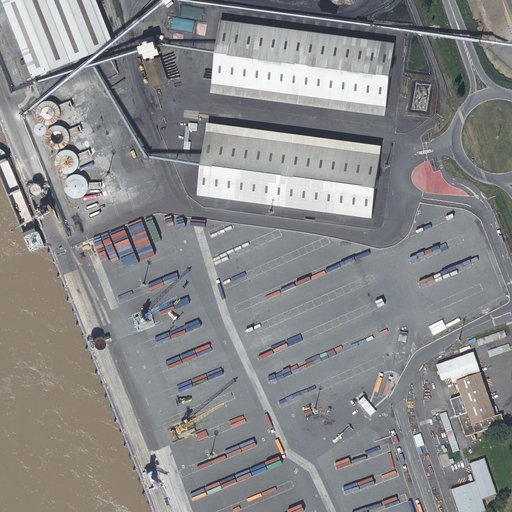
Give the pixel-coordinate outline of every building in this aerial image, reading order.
[(5,0),(34,74),(113,45),(95,0),(5,0)] [(180,3),(178,18),(208,20),(210,2),(192,0),(192,4),(180,3)] [(511,0),(481,0),(498,45),(511,40),(511,0)] [(194,32),(196,20),(166,16),(165,29),(194,32)] [(396,42),(221,19),(211,93),(386,116),(396,42)] [(7,23),(0,25),(0,31),(5,45),(14,42),(7,23)] [(155,35),(139,40),(152,87),(169,81),(155,35)] [(105,77),(108,85),(114,83),(111,75),(105,77)] [(61,112),(61,109),(74,104),(72,98),(59,102),(57,100),(54,98),(51,97),(48,97),(44,98),(42,100),(40,103),(38,106),(38,109),(38,112),(40,115),(42,118),(45,120),(48,120),(52,120),(55,119),(58,118),(60,115),(61,112)] [(70,136),(70,133),(83,129),(81,122),(68,127),(66,124),(63,122),(60,122),(57,122),(53,123),(51,125),(48,127),(47,130),(47,134),(47,137),(49,140),(51,142),(54,144),(57,145),(61,145),(64,144),(66,142),(69,140),(70,136)] [(381,145),(208,122),(198,194),(372,216),(381,145)] [(197,131),(198,124),(186,123),(184,149),(190,149),(191,142),(189,142),(190,130),(197,131)] [(79,161),(79,158),(92,153),(90,147),(77,151),(75,149),(72,147),(69,146),(66,146),(62,147),(60,149),(57,152),(56,155),(56,158),(56,162),(58,165),(60,167),(63,169),(66,170),(70,170),(73,169),(76,167),(78,164),(79,161)] [(101,178),(99,172),(86,176),(85,174),(81,172),(76,171),(71,172),(67,175),(65,180),(65,185),(67,190),(71,193),(75,195),(80,194),(85,191),(87,187),(88,182),(101,178)] [(135,206),(149,200),(141,183),(128,189),(135,206)] [(78,207),(91,245),(99,243),(87,207),(101,202),(100,199),(78,207)] [(55,220),(46,225),(51,233),(60,228),(55,220)] [(122,263),(135,257),(134,255),(120,260),(122,263)] [(161,282),(150,285),(157,306),(178,300),(177,296),(163,301),(161,297),(165,296),(161,282)] [(162,323),(156,305),(126,316),(133,334),(162,323)] [(505,330),(476,339),(478,346),(507,337),(505,330)] [(490,357),(511,350),(509,344),(488,350),(490,357)] [(474,353),(436,366),(443,382),(451,379),(453,385),(458,383),(462,397),(451,401),(465,439),(506,425),(502,415),(496,416),(474,353)] [(461,450),(447,412),(440,414),(454,453),(461,450)] [(203,432),(196,414),(166,426),(173,444),(203,432)] [(498,495),(485,458),(471,465),(477,481),(452,491),(458,511),(484,511),(487,511),(483,500),(498,495)] [(289,511),(277,476),(195,503),(198,511),(289,511)]
